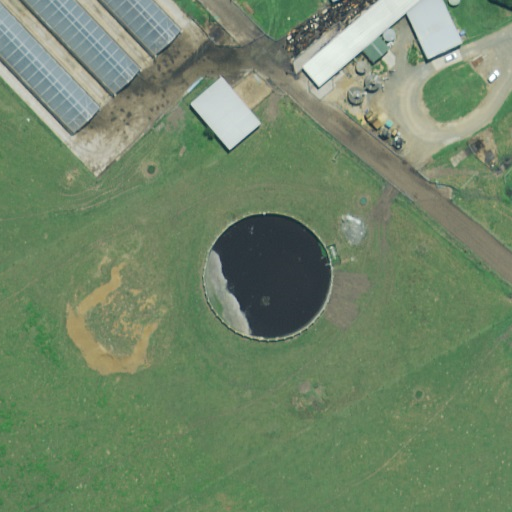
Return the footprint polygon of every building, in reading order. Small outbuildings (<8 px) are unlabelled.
[(141,70),(73,0),(22,0),(114,95),(141,70)] [(181,32),(150,0),(101,0),(155,57),(181,32)] [(406,12),(426,58),(464,44),(441,0),(381,0),(302,67),(319,87),(362,50),(373,63),(389,49),(378,36),(406,12)] [(100,109),(0,4),(0,57),(74,134),(100,109)] [(259,125),(220,79),(190,105),(229,150),(259,125)]
